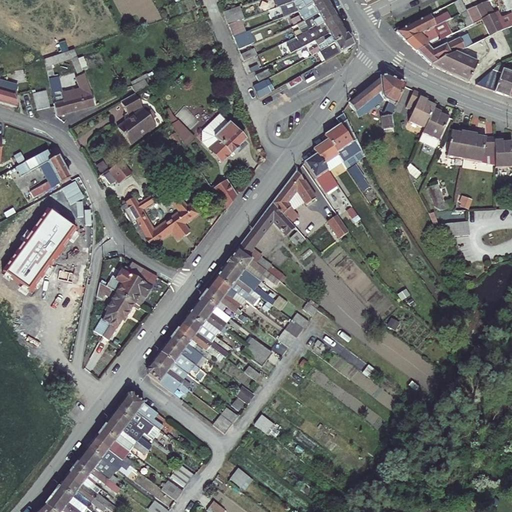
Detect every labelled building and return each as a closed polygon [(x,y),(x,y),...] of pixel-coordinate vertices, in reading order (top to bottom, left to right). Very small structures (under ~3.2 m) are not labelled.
[(319,0),(295,0),(294,1),(296,7),(282,12),(284,17),(299,11),(319,0)] [(304,21),(330,7),(325,0),(319,0),(299,11),(304,21)] [(466,12),(460,0),(458,0),(453,2),(460,15),(461,14),(466,12)] [(511,0),(502,0),(507,11),(511,8),(511,0)] [(294,1),(280,6),(282,12),(296,7),(294,1)] [(487,2),(466,12),(472,24),(481,20),(489,36),(501,31),(496,19),(487,2)] [(244,19),(240,7),(224,12),(228,25),(241,20),(244,19)] [(299,30),(293,33),(295,38),(310,32),(335,17),(330,7),(304,21),(297,25),(299,30)] [(472,24),(466,12),(461,14),(467,27),(472,24)] [(511,17),(510,13),(496,19),(501,31),(511,26),(511,17)] [(405,42),(450,19),(448,14),(441,18),(440,17),(432,21),(429,15),(395,32),(405,42)] [(341,27),(335,17),(310,32),(312,36),(291,48),(293,52),(315,41),(341,27)] [(448,27),(453,25),(450,19),(405,42),(416,52),(441,40),(451,34),(448,27)] [(241,20),(228,25),(234,38),(246,33),(241,20)] [(347,37),(341,27),(315,41),(318,47),(309,52),(311,56),(319,52),(347,37)] [(253,44),(248,32),(246,33),(234,38),(239,50),(253,44)] [(470,33),(444,46),(441,40),(416,52),(430,65),(456,53),(484,39),(481,33),(472,37),(470,33)] [(352,47),(347,37),(319,52),(325,62),(352,47)] [(257,55),(254,49),(241,55),(244,61),(257,55)] [(77,57),(74,50),(44,60),(46,67),(51,66),(77,57)] [(456,53),(430,65),(447,73),(456,53)] [(447,73),(468,83),(477,63),(456,53),(447,73)] [(82,72),(78,59),(72,61),(77,74),(82,72)] [(496,67),(492,70),(501,73),(502,70),(511,73),(511,67),(503,65),(501,65),(496,67)] [(271,76),(268,69),(255,76),(259,82),(271,76)] [(492,70),(475,86),(494,92),(501,73),(492,70)] [(511,73),(502,70),(501,73),(494,92),(511,98),(511,73)] [(95,106),(84,76),(75,78),(79,89),(62,93),(59,77),(53,79),(49,80),(56,116),(95,106)] [(287,83),(290,87),(301,81),(299,76),(287,83)] [(383,100),(389,103),(381,117),(384,130),(393,129),(391,116),(405,86),(388,77),(380,78),(372,84),(379,94),(381,92),(381,95),(383,100)] [(131,87),(135,94),(148,86),(144,79),(131,87)] [(271,92),(264,81),(253,86),(259,99),(271,92)] [(15,95),(13,84),(6,84),(7,89),(6,92),(0,90),(0,102),(19,108),(15,95)] [(381,92),(379,94),(372,84),(365,89),(373,98),(355,112),(358,118),(367,113),(383,100),(381,95),(381,92)] [(365,89),(348,103),(355,112),(373,98),(365,89)] [(46,91),(33,94),(37,111),(50,108),(46,91)] [(428,99),(414,92),(406,109),(413,112),(408,122),(425,130),(435,107),(428,104),(428,105),(426,105),(426,103),(428,99)] [(141,106),(134,94),(120,102),(127,114),(141,106)] [(441,113),(442,110),(435,107),(425,130),(422,134),(438,142),(439,141),(442,134),(443,131),(449,119),(442,116),(441,117),(439,117),(440,115),(441,113)] [(146,114),(143,109),(118,128),(130,144),(155,125),(152,121),(155,118),(150,111),(146,114)] [(343,114),(335,120),(339,126),(324,136),(338,156),(341,162),(342,163),(360,151),(343,114)] [(245,140),(220,115),(202,132),(202,143),(221,162),(230,154),(231,154),(232,153),(234,155),(239,150),(237,148),(245,140)] [(470,130),(462,129),(461,134),(460,136),(458,135),(459,133),(451,132),(447,156),(464,160),(470,130)] [(464,160),(481,163),(482,156),(494,156),(494,138),(486,138),(479,137),(478,139),(476,138),(476,137),(477,132),(470,130),(464,160)] [(182,141),(176,132),(173,135),(178,143),(182,141)] [(422,134),(419,141),(435,149),(438,142),(422,134)] [(502,138),(494,138),(494,156),(495,168),(511,167),(511,142),(505,143),(505,144),(503,144),(503,143),(502,138)] [(327,140),(313,150),(317,155),(327,171),(332,168),(341,162),(338,156),(327,140)] [(51,161),(46,152),(14,169),(20,178),(48,162),(51,161)] [(317,155),(304,163),(315,180),(319,185),(331,177),(327,171),(317,155)] [(33,198),(70,178),(58,157),(51,161),(48,162),(52,170),(44,174),(48,182),(30,192),(33,198)] [(118,184),(132,173),(122,159),(107,170),(118,184)] [(356,165),(347,170),(370,204),(378,198),(356,165)] [(410,165),(408,167),(411,175),(416,179),(420,173),(410,165)] [(331,177),(333,179),(338,176),(332,168),(327,171),(331,177)] [(315,199),(296,171),(272,204),(282,215),(290,207),(292,210),(304,202),(306,205),(315,199)] [(333,180),(345,198),(350,195),(346,189),(338,176),(333,179),(333,180)] [(226,182),(224,179),(211,188),(213,191),(226,182)] [(333,180),(327,184),(339,203),(346,198),(345,198),(333,180)] [(237,195),(227,181),(226,182),(213,191),(226,210),(237,195)] [(437,184),(426,187),(437,211),(450,208),(448,201),(444,202),(437,184)] [(350,187),(346,189),(350,195),(345,198),(346,198),(352,207),(355,205),(353,202),(360,198),(356,191),(353,193),(350,187)] [(186,208),(171,192),(166,197),(180,212),(153,232),(141,210),(154,202),(151,197),(138,205),(135,199),(126,204),(131,211),(124,214),(139,241),(144,239),(150,248),(172,232),(179,240),(188,233),(182,225),(196,215),(190,206),(186,208)] [(45,283),(38,285),(41,295),(57,291),(55,279),(63,277),(80,275),(82,274),(80,263),(52,267),(47,247),(46,242),(54,238),(55,241),(68,234),(75,255),(86,252),(73,211),(67,198),(28,217),(38,237),(32,240),(40,270),(42,270),(45,283)] [(248,235),(257,242),(273,221),(287,235),(294,229),(282,215),(272,204),(248,235)] [(310,245),(317,238),(292,210),(290,207),(282,215),(294,229),(305,240),(310,245)] [(350,232),(336,213),(325,221),(338,240),(350,232)] [(467,223),(451,224),(453,238),(457,237),(469,236),(467,223)] [(451,224),(443,226),(445,238),(453,238),(451,224)] [(287,235),(297,247),(305,240),(294,229),(287,235)] [(257,242),(248,235),(243,242),(252,249),(257,242)] [(262,256),(252,249),(243,242),(237,249),(256,264),(261,257),(262,256)] [(230,259),(256,279),(260,274),(274,285),(278,280),(266,272),(256,264),(237,249),(230,259)] [(261,257),(256,264),(266,272),(271,265),(261,257)] [(269,298),(252,285),(256,279),(230,259),(222,269),(266,302),(269,298)] [(0,268),(4,278),(20,272),(17,262),(0,267),(0,268)] [(266,302),(222,269),(215,278),(240,296),(246,301),(263,314),(269,307),(270,305),(266,302)] [(38,285),(45,283),(42,270),(40,270),(33,272),(36,285),(38,285)] [(125,299),(136,280),(121,271),(112,286),(107,283),(109,272),(102,270),(99,284),(111,291),(114,293),(125,299)] [(145,286),(152,275),(143,270),(136,280),(125,299),(139,308),(151,289),(145,286)] [(4,279),(8,294),(25,289),(20,274),(4,279)] [(63,277),(65,286),(81,284),(80,275),(63,277)] [(240,296),(215,278),(208,288),(237,309),(240,305),(236,302),(240,296)] [(99,284),(96,298),(102,300),(104,295),(108,298),(111,291),(99,284)] [(237,309),(208,288),(201,297),(216,308),(222,312),(226,307),(236,315),(235,317),(246,325),(246,327),(258,336),(259,335),(266,340),(270,334),(237,309)] [(102,319),(94,332),(103,337),(125,299),(114,293),(112,296),(114,297),(107,309),(109,312),(104,321),(102,319)] [(246,301),(240,296),(236,302),(240,305),(242,306),(246,301)] [(216,308),(201,297),(194,306),(209,317),(227,331),(230,327),(226,324),(212,313),(216,308)] [(269,298),(266,302),(270,305),(272,306),(275,302),(269,298)] [(139,308),(125,299),(103,337),(102,337),(108,341),(120,320),(124,320),(132,306),(138,310),(139,308)] [(307,303),(302,310),(312,317),(317,310),(307,303)] [(209,317),(194,306),(187,315),(209,332),(213,336),(218,330),(224,335),(227,331),(209,317)] [(222,312),(216,308),(212,313),(226,324),(230,319),(222,312)] [(308,323),(297,314),(292,321),(303,330),(308,323)] [(209,332),(187,315),(180,325),(222,357),(226,353),(211,343),(205,337),(209,332)] [(391,318),(387,325),(397,330),(401,323),(391,318)] [(303,330),(292,321),(285,331),(295,339),(296,339),(303,330)] [(222,357),(180,325),(173,334),(193,350),(195,345),(197,344),(220,361),(223,358),(222,357)] [(285,331),(278,340),(288,348),(295,339),(285,331)] [(213,336),(209,332),(205,337),(211,343),(215,337),(213,336)] [(193,350),(173,334),(166,344),(194,366),(202,356),(193,350)] [(267,361),(272,354),(252,339),(247,345),(246,346),(267,361)] [(194,366),(166,344),(158,353),(187,375),(191,370),(197,374),(200,370),(194,366)] [(202,356),(206,360),(209,356),(195,345),(193,350),(202,356)] [(246,346),(241,353),(261,368),(267,361),(246,346)] [(187,375),(158,353),(151,362),(187,389),(190,386),(183,381),(187,375)] [(187,389),(151,362),(146,369),(147,375),(172,394),(177,388),(185,395),(188,391),(187,389)] [(248,367),(244,373),(256,382),(260,376),(248,367)] [(247,405),(254,396),(243,388),(236,397),(247,405)] [(122,402),(160,431),(163,427),(153,420),(158,415),(133,395),(126,396),(122,402)] [(143,433),(153,440),(160,431),(122,402),(115,411),(143,433)] [(237,417),(226,408),(221,415),(232,424),(237,417)] [(107,421),(148,452),(151,447),(140,438),(143,433),(115,411),(107,421)] [(231,424),(220,416),(213,425),(224,434),(231,424)] [(272,424),(261,416),(254,425),(265,434),(272,424)] [(129,452),(133,447),(145,456),(148,452),(107,421),(100,430),(129,452)] [(272,424),(265,434),(267,435),(274,426),(272,424)] [(301,446),(348,475),(358,458),(306,425),(302,431),(311,437),(309,440),(316,444),(312,450),(308,448),(311,444),(305,440),(301,446)] [(134,471),(137,466),(125,457),(129,452),(100,430),(93,440),(134,471)] [(112,461),(130,475),(134,471),(93,440),(86,449),(108,466),(112,461)] [(108,480),(114,485),(118,481),(112,475),(115,471),(108,466),(86,449),(79,459),(108,480)] [(93,485),(98,479),(117,494),(120,490),(114,485),(108,480),(79,459),(72,469),(93,484),(93,485)] [(175,472),(189,483),(194,476),(180,465),(175,472)] [(106,508),(109,504),(97,494),(89,489),(93,484),(72,469),(65,477),(105,508),(106,508)] [(250,477),(239,469),(231,480),(242,488),(250,477)] [(184,489),(189,483),(175,472),(170,478),(184,489)] [(91,503),(102,511),(105,508),(65,477),(58,487),(86,508),(91,503)] [(167,481),(160,491),(174,501),(181,492),(167,481)] [(89,489),(97,494),(100,490),(93,485),(93,484),(89,489)] [(51,496),(70,511),(83,511),(85,510),(86,508),(58,487),(51,496)] [(70,511),(51,496),(44,506),(51,511),(70,511)] [(499,502),(495,498),(482,505),(489,511),(490,511),(499,502)] [(149,511),(166,511),(167,511),(153,500),(146,510),(149,511)] [(223,511),(225,510),(214,502),(207,511),(223,511)]
